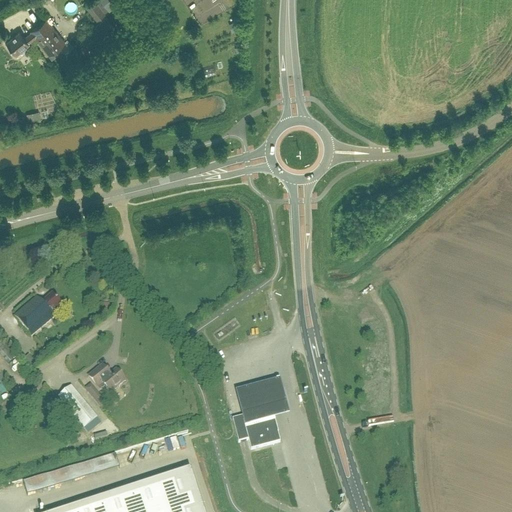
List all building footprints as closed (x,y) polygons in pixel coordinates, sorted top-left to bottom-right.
[(119,0),(94,0),(94,1),(93,0),(91,0),(83,7),(95,22),(104,14),(103,13),(119,0)] [(117,30),(106,16),(81,36),(92,50),(117,30)] [(50,26),(45,19),(30,31),(31,32),(23,38),(19,31),(5,42),(15,55),(28,44),(28,43),(35,38),(48,55),(64,42),(51,25),(50,26)] [(61,307),(52,295),(41,304),(36,299),(14,318),(31,338),(53,319),(51,316),(61,307)] [(15,360),(0,341),(0,355),(8,365),(15,360)] [(45,358),(41,353),(32,360),(36,365),(45,358)] [(125,382),(115,371),(106,379),(98,369),(88,378),(99,392),(104,388),(110,394),(125,382)] [(280,382),(235,394),(242,418),(245,428),(245,430),(274,423),(289,419),(280,382)] [(93,386),(89,390),(100,402),(104,398),(93,386)] [(97,419),(71,388),(57,399),(83,430),(97,419)] [(232,421),(238,444),(248,441),(250,451),(280,443),(274,423),(245,430),(245,428),(242,418),(232,421)] [(115,458),(23,486),(27,499),(119,472),(115,458)] [(203,511),(190,471),(64,511),(203,511)]
